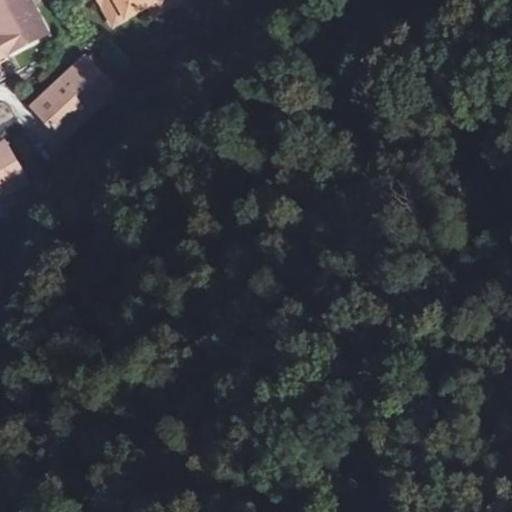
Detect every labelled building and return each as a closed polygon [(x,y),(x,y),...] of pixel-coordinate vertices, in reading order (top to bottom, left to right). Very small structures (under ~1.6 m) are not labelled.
[(0,0),(0,31),(4,39),(0,41),(0,63),(50,36),(30,0),(0,0)] [(180,1),(179,0),(100,0),(108,13),(115,9),(121,21),(149,5),(155,15),(180,1)] [(115,9),(108,13),(114,25),(121,21),(115,9)] [(92,60),(81,71),(85,76),(59,100),(55,95),(38,110),(68,141),(122,91),(92,60)] [(81,71),(55,95),(59,100),(85,76),(81,71)] [(11,148),(0,154),(0,202),(2,206),(34,187),(11,148)] [(31,180),(45,173),(38,157),(23,163),(31,180)]
